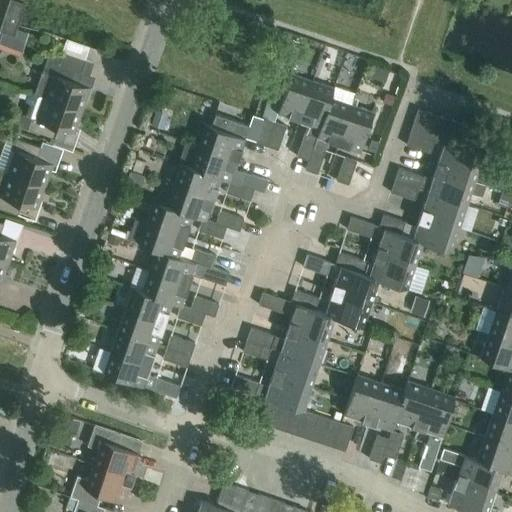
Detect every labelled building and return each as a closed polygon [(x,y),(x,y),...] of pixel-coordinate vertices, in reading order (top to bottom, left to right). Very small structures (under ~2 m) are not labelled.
[(0,30),(14,35),(25,4),(12,0),(10,0),(0,29),(0,30)] [(86,59),(54,48),(48,52),(34,93),(82,110),(89,88),(78,84),(86,59)] [(291,72),(277,111),(299,119),(312,79),(291,72)] [(334,87),(312,79),(299,119),(308,122),(305,131),(316,135),(319,126),(320,126),(330,96),(331,96),(334,87)] [(319,126),(316,135),(317,135),(338,142),(351,103),(353,104),(356,93),(334,86),(334,87),(331,96),(330,96),(320,126),(319,126)] [(74,132),(82,110),(34,93),(29,91),(25,104),(30,105),(26,116),(24,116),(13,122),(17,128),(19,127),(54,139),(58,127),(74,132)] [(338,142),(360,150),(373,111),(353,104),(351,103),(338,142)] [(410,132),(422,136),(430,112),(418,108),(410,132)] [(430,112),(422,136),(434,140),(442,116),(430,112)] [(206,122),(198,144),(238,158),(248,127),(213,115),(210,124),(206,122)] [(454,120),(442,116),(434,140),(444,144),(445,143),(446,143),(454,120)] [(263,117),(255,141),(266,145),(275,122),(274,121),(274,120),(263,117)] [(454,120),(446,143),(458,147),(466,124),(454,120)] [(278,149),(286,126),(275,122),(266,145),(278,149)] [(317,135),(316,135),(305,131),(304,131),(296,155),(308,159),(313,145),(317,135)] [(434,140),(422,136),(410,132),(406,144),(430,152),(434,140)] [(15,151),(7,173),(45,186),(53,163),(37,158),(41,147),(13,137),(9,149),(15,151)] [(444,144),(436,167),(475,180),(483,156),(458,147),(446,143),(445,143),(444,144)] [(198,144),(191,165),(191,166),(221,175),(221,176),(230,179),(231,179),(240,182),(254,187),(254,188),(263,191),(267,179),(244,171),(234,167),(238,158),(198,144)] [(308,159),(305,169),(317,173),(325,149),(313,145),(308,159)] [(355,162),(344,158),(337,179),(348,183),(355,162)] [(174,183),(214,197),(221,176),(221,175),(191,166),(191,165),(181,162),(174,183)] [(428,190),(467,204),(475,180),(436,167),(432,179),(428,190)] [(399,168),(395,180),(418,188),(428,191),(428,190),(432,179),(399,168)] [(7,173),(0,170),(0,208),(17,214),(21,203),(37,208),(45,186),(7,173)] [(250,199),(254,188),(254,187),(240,182),(231,179),(230,179),(226,191),(250,199)] [(395,180),(390,192),(414,200),(418,188),(395,180)] [(207,218),(214,197),(174,183),(167,205),(194,214),(203,217),(207,218)] [(428,191),(421,214),(460,227),(467,204),(428,190),(428,191)] [(146,221),(187,235),(194,214),(167,205),(154,200),(146,221)] [(227,225),(227,226),(240,230),(244,217),(221,209),(217,221),(216,221),(227,225)] [(402,234),(406,221),(383,214),(379,226),(384,228),(402,234)] [(417,225),(413,238),(423,241),(451,251),(460,227),(421,214),(417,225)] [(216,221),(217,221),(207,218),(203,217),(199,229),(223,238),(227,226),(227,225),(216,221)] [(375,225),(350,217),(346,229),(371,237),(375,225)] [(0,259),(8,262),(16,240),(0,234),(4,223),(0,221),(0,259)] [(187,235),(146,221),(139,243),(156,249),(156,248),(179,256),(180,255),(187,235)] [(376,251),(415,264),(423,241),(413,238),(403,234),(402,234),(384,228),(376,251)] [(189,259),(195,261),(205,264),(213,267),(217,255),(193,247),(189,259)] [(188,282),(195,261),(189,259),(180,255),(179,256),(156,248),(156,249),(149,269),(188,282)] [(335,264),(340,266),(341,265),(359,271),(363,259),(339,251),(335,264)] [(376,251),(369,274),(368,274),(379,278),(407,288),(415,264),(376,251)] [(331,262),(307,254),(302,267),(327,275),(331,262)] [(229,272),(213,267),(205,264),(201,276),(225,284),(229,272)] [(341,265),(340,266),(333,288),(371,301),(379,278),(368,274),(369,274),(359,271),(341,265)] [(149,269),(142,289),(142,290),(171,300),(171,301),(180,304),(188,282),(149,269)] [(125,308),(164,321),(171,301),(171,300),(142,290),(142,289),(133,286),(125,308)] [(511,289),(505,287),(497,310),(511,315),(511,289)] [(371,301),(333,288),(325,313),(335,316),(363,326),(371,301)] [(295,303),(315,309),(319,298),(295,290),(291,302),(295,303)] [(287,301),(262,292),(258,304),(283,313),(287,301)] [(191,307),(205,312),(204,314),(214,317),(218,305),(195,297),(191,307)] [(288,326),(327,339),(335,316),(325,313),(315,309),(295,303),(288,326)] [(200,325),(204,314),(205,312),(191,307),(190,309),(181,305),(177,317),(200,325)] [(125,308),(118,329),(157,342),(164,321),(125,308)] [(511,340),(511,315),(497,310),(489,333),(511,340)] [(247,338),(280,349),(319,362),(327,339),(288,326),(283,339),(251,328),(247,338)] [(111,349),(149,363),(157,342),(118,329),(111,349)] [(511,340),(489,333),(480,357),(508,366),(509,366),(511,366),(511,340)] [(171,335),(167,346),(191,354),(194,343),(171,335)] [(279,351),(280,349),(247,338),(243,352),(267,360),(270,348),(279,351)] [(163,358),(186,366),(191,354),(167,346),(163,358)] [(146,374),(149,363),(111,349),(103,371),(176,397),(180,386),(146,374)] [(272,372),(312,386),(319,362),(280,349),(279,351),(272,372)] [(511,393),(511,366),(509,366),(508,366),(500,389),(511,393)] [(269,399),(281,403),(293,407),(303,410),(304,409),(312,386),(272,372),(264,397),(269,399)] [(344,413),(368,421),(381,382),(357,374),(344,413)] [(259,383),(235,375),(231,387),(255,395),(259,383)] [(394,420),(395,420),(418,428),(431,388),(407,380),(404,390),(405,390),(394,420)] [(404,390),(381,382),(368,421),(392,429),(395,420),(394,420),(405,390),(404,390)] [(455,396),(431,388),(418,428),(430,432),(418,467),(430,471),(455,396)] [(511,419),(511,393),(500,389),(492,412),(511,419)] [(273,427),(281,403),(269,399),(261,423),(273,427)] [(293,407),(281,403),(273,427),(285,431),(293,407)] [(293,407),(285,431),(297,435),(306,410),(304,409),(303,410),(293,407)] [(317,414),(306,410),(297,435),(309,439),(317,414)] [(484,436),(511,444),(511,419),(492,412),(484,436)] [(321,443),(329,418),(317,414),(309,439),(321,443)] [(341,422),(329,418),(321,443),(333,447),(341,422)] [(354,426),(341,422),(333,447),(345,451),(354,426)] [(97,449),(93,463),(132,476),(139,454),(117,446),(121,434),(94,425),(86,445),(97,449)] [(388,438),(389,439),(384,454),(396,458),(403,435),(391,431),(388,438)] [(381,463),(384,454),(389,439),(388,438),(377,435),(369,459),(381,463)] [(511,444),(484,436),(477,458),(476,459),(503,468),(502,469),(511,472),(511,444)] [(451,461),(455,451),(443,447),(440,457),(451,461)] [(455,451),(451,461),(461,464),(456,479),(494,492),(502,469),(503,468),(476,459),(477,458),(464,454),(455,451)] [(132,476),(93,463),(87,479),(76,475),(69,496),(77,498),(97,505),(100,494),(123,501),(132,476)] [(474,511),(487,511),(494,492),(456,479),(447,503),(474,511)] [(215,505),(227,509),(235,486),(223,481),(215,505)] [(442,489),(431,485),(427,496),(439,499),(442,489)] [(235,486),(227,509),(235,511),(239,511),(247,490),(235,486)] [(239,511),(252,511),(259,494),(247,490),(239,511)] [(265,511),(271,498),(259,494),(252,511),(265,511)] [(101,511),(104,507),(97,505),(77,498),(69,496),(66,506),(73,509),(71,511),(101,511)] [(279,511),(283,502),(271,498),(265,511),(279,511)] [(235,511),(227,509),(215,505),(199,500),(194,511),(235,511)] [(292,511),(295,507),(283,502),(279,511),(292,511)]
